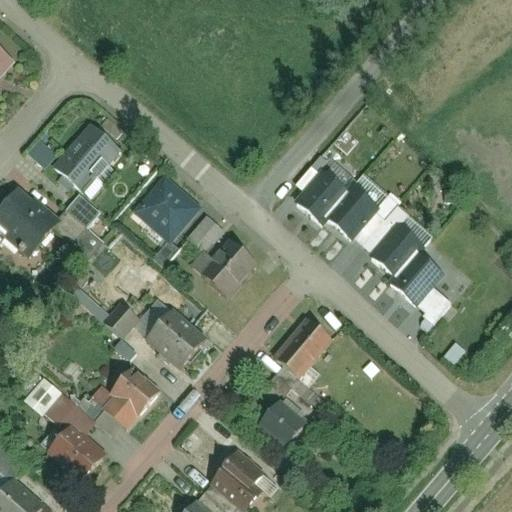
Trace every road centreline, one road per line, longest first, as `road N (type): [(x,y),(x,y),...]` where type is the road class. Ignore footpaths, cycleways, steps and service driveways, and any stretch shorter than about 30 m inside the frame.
road 1 (residential): [(103,511),(307,277)]
road 2 (residential): [(430,0),(251,225)]
road 3 (residential): [(251,225),(68,69)]
road 4 (residential): [(481,430),(307,277)]
